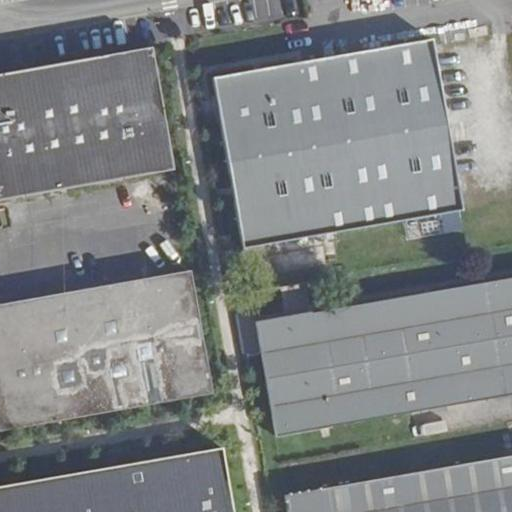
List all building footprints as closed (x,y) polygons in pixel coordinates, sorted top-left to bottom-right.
[(429,38),(208,77),(240,248),(459,210),(429,38)] [(0,199),(170,170),(148,45),(0,72),(0,199)] [(194,272),(0,305),(0,427),(215,391),(194,272)] [(511,276),(253,323),(273,436),(511,395),(511,276)] [(229,511),(219,448),(0,485),(0,511),(229,511)] [(511,511),(511,453),(282,494),(285,511),(511,511)]
